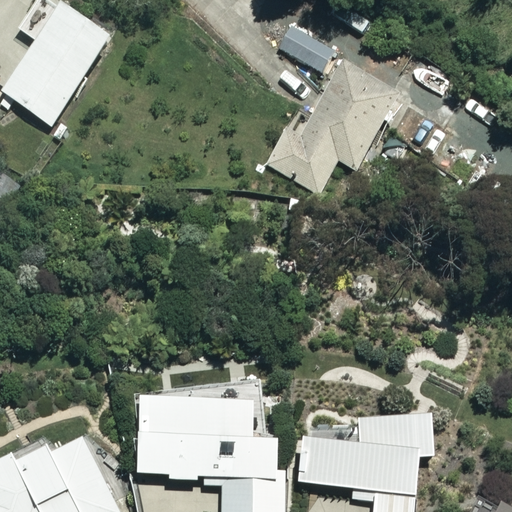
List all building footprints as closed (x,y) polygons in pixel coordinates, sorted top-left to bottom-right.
[(111,33),(60,0),(36,0),(19,29),(37,40),(3,93),(52,125),(111,33)] [(374,22),(339,0),(320,0),(316,7),(364,38),(374,22)] [(291,30),(279,52),(324,76),(336,55),(291,30)] [(398,94),(343,62),(307,124),(296,118),(268,167),(320,196),(340,161),(355,169),(398,94)] [(140,395),(137,471),(167,472),(166,480),(197,481),(197,473),(203,473),(202,485),(224,485),(222,511),(284,511),(286,469),(277,469),(278,437),(252,436),(254,400),(140,395)] [(432,457),(434,418),(360,413),(358,440),(302,437),(299,482),(353,486),(352,499),(374,500),(372,511),(414,511),(419,456),(432,457)] [(118,511),(84,435),(52,450),(49,444),(17,458),(14,452),(0,458),(0,511),(118,511)] [(511,511),(511,508),(502,503),(496,511),(511,511)]
